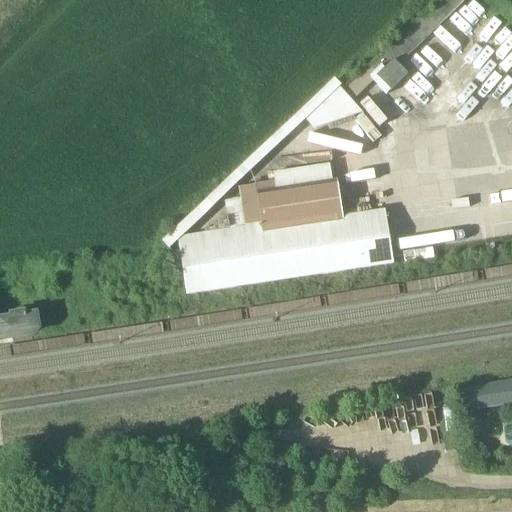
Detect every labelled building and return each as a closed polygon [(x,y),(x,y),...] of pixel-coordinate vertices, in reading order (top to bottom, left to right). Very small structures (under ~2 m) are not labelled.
[(459,0),(439,0),(402,37),(415,50),(463,4),(459,0)] [(415,50),(402,37),(343,94),(351,103),(393,62),(400,69),(383,86),(390,93),(414,69),(405,60),(415,50)] [(343,94),(334,83),(162,243),(168,249),(305,121),(313,131),(362,114),(351,103),(343,94)] [(329,166),(273,175),(274,184),(239,189),(246,237),(343,223),(336,182),(332,182),(329,166)] [(349,194),(350,205),(380,203),(379,192),(349,194)] [(246,237),(178,248),(186,296),(361,270),(354,221),(246,237)] [(24,315),(0,318),(0,333),(1,335),(7,339),(32,335),(37,330),(35,318),(25,319),(25,318),(24,315)] [(511,378),(487,383),(491,407),(511,403),(511,378)]
